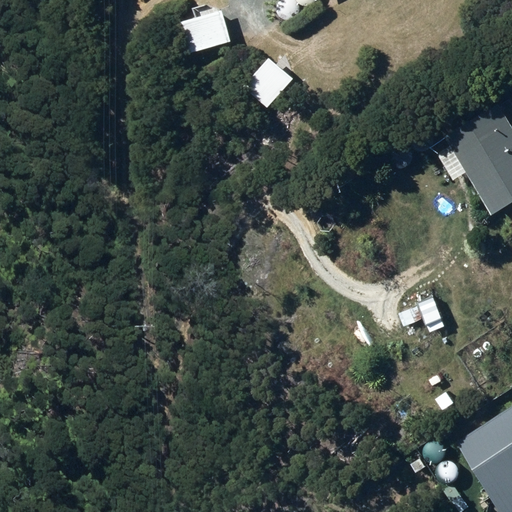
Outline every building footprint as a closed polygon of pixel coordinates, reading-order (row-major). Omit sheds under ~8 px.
[(327,1),(326,0),(276,0),(273,2),(287,25),(327,1)] [(225,6),(183,16),(191,49),(233,39),(225,6)] [(462,173),(487,215),(511,200),(511,136),(495,107),(441,137),(447,147),(435,154),(450,180),(462,173)] [(316,227),(321,231),(328,230),(332,225),(331,218),(326,214),(319,215),(315,220),(316,227)] [(402,311),(380,318),(387,338),(409,331),(402,311)] [(511,511),(511,406),(452,442),(494,511),(511,511)]
